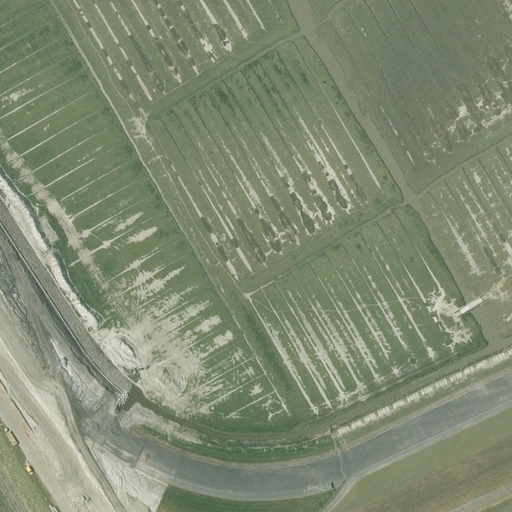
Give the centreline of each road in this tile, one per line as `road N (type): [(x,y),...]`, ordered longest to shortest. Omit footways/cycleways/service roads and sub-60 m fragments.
road 1 (track): [(68,412),(100,442),(168,479),(264,495),(347,478),(511,400)]
road 2 (track): [(118,506),(77,438),(0,241)]
